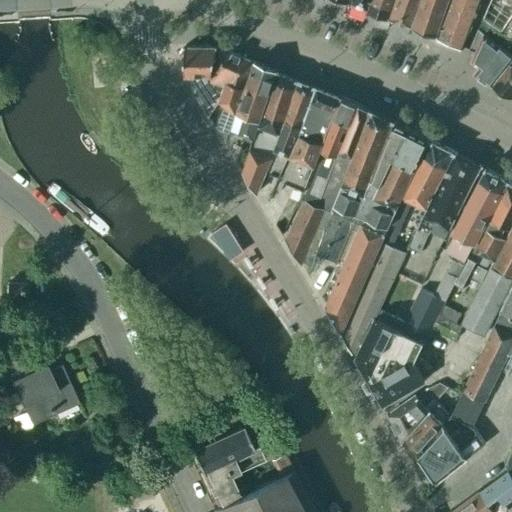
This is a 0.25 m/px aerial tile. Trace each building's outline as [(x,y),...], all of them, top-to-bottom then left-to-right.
[(371,0),(353,0),(351,5),(368,11),(371,0)] [(371,0),(368,11),(387,18),(392,0),(371,0)] [(412,27),(420,0),(396,0),(390,19),(412,27)] [(421,0),(413,27),(436,35),(448,0),(421,0)] [(448,0),(436,35),(463,47),(482,0),(448,0)] [(511,0),(490,0),(483,16),(502,30),(511,14),(511,0)] [(511,14),(502,30),(502,31),(511,40),(511,14)] [(491,85),(511,58),(511,40),(502,31),(502,30),(483,16),(478,29),(470,48),(475,51),(472,60),(479,67),(474,74),(491,85)] [(185,46),(185,74),(195,96),(209,117),(219,101),(232,110),(229,116),(226,114),(218,130),(225,142),(229,130),(230,130),(235,112),(254,62),(218,46),(217,46),(185,46)] [(511,98),(511,97),(511,58),(491,85),(511,98)] [(235,112),(230,130),(231,130),(226,143),(237,159),(244,139),(251,142),(258,124),(259,124),(269,101),(279,72),(254,62),(235,112)] [(258,193),(267,171),(272,158),(274,149),(300,80),(279,72),(269,101),(259,124),(258,124),(251,142),(243,169),(246,174),(258,193)] [(317,87),(300,80),(274,149),(272,158),(267,171),(280,176),(289,154),(317,87)] [(310,177),(341,96),(317,87),(289,154),(280,176),(279,179),(294,185),(276,224),(284,235),(301,198),(310,177)] [(336,160),(358,104),(341,96),(310,177),(301,198),(306,201),(287,240),(302,265),(303,262),(325,210),(320,207),(324,200),(323,198),(336,160)] [(386,234),(429,139),(393,121),(374,112),(358,104),(336,160),(323,198),(324,200),(320,207),(325,210),(303,262),(312,265),(317,255),(336,263),(354,221),(362,224),(386,234)] [(429,139),(386,234),(383,242),(393,246),(395,241),(414,200),(429,207),(455,152),(429,139)] [(455,152),(429,207),(410,247),(420,252),(431,229),(445,235),(449,229),(450,229),(481,166),(466,158),(455,152)] [(424,341),(431,327),(442,307),(455,280),(508,179),(486,168),(454,232),(470,240),(466,247),(461,244),(446,274),(445,273),(433,296),(421,290),(401,329),(424,341)] [(511,182),(508,179),(455,280),(465,285),(470,275),(482,282),(488,270),(485,269),(493,254),(497,255),(511,225),(511,182)] [(227,223),(213,232),(230,259),(244,250),(227,223)] [(343,333),(383,242),(386,234),(362,224),(327,306),(343,333)] [(511,225),(497,255),(462,322),(484,334),(502,301),(506,303),(511,291),(511,283),(498,276),(502,268),(511,272),(511,225)] [(383,242),(343,333),(356,359),(379,310),(409,247),(395,241),(393,246),(383,242)] [(27,283),(8,282),(7,297),(26,298),(27,283)] [(511,291),(506,303),(496,323),(511,331),(511,330),(511,291)] [(442,307),(431,327),(455,339),(462,327),(455,324),(460,316),(442,307)] [(383,406),(425,382),(414,363),(424,342),(375,319),(356,359),(383,406)] [(461,392),(452,410),(450,414),(452,416),(464,422),(472,426),(503,364),(511,367),(511,330),(511,331),(496,323),(461,392)] [(0,367),(0,383),(0,385),(0,392),(6,406),(20,400),(26,412),(14,417),(20,430),(31,424),(79,402),(61,364),(50,369),(47,363),(36,367),(30,354),(0,367)] [(401,444),(406,439),(419,425),(421,423),(426,417),(430,413),(419,401),(415,393),(387,413),(401,444)] [(406,439),(416,453),(444,423),(447,422),(450,418),(451,417),(438,404),(431,412),(430,413),(426,417),(421,423),(419,425),(406,439)] [(444,423),(416,453),(438,482),(485,443),(464,422),(452,416),(451,417),(450,418),(447,422),(444,423)] [(233,459),(239,471),(266,459),(261,450),(264,449),(262,445),(264,444),(254,421),(224,435),(219,432),(212,436),(210,441),(193,449),(204,474),(222,465),(222,464),(233,459)] [(222,465),(204,474),(219,506),(213,509),(214,511),(314,511),(284,454),(271,461),(279,476),(254,488),(244,493),(242,489),(238,491),(231,478),(236,475),(235,473),(239,471),(233,459),(222,464),(222,465)] [(449,511),(493,511),(494,511),(489,503),(498,497),(504,506),(511,499),(511,473),(510,470),(449,511)]
